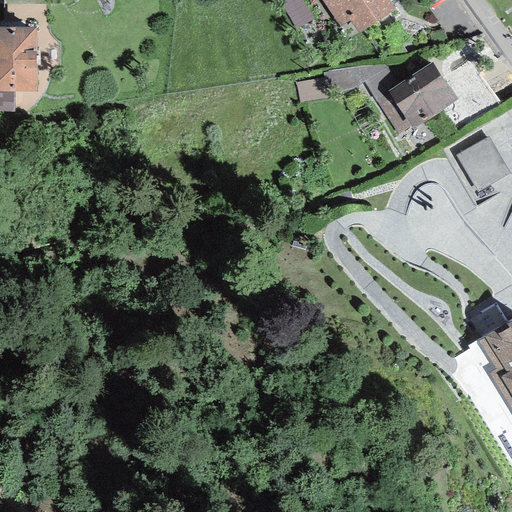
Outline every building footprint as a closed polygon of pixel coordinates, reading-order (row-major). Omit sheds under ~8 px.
[(301,0),(283,0),(280,2),(295,29),(312,20),(301,0)] [(321,0),(339,27),(350,20),(358,33),(395,9),(388,0),(321,0)] [(34,27),(0,27),(0,91),(14,91),(35,91),(34,27)] [(399,84),(388,92),(412,127),(414,130),(457,101),(431,63),(399,84)] [(398,135),(412,127),(388,92),(399,84),(387,65),(361,67),(322,73),(338,97),(363,82),(398,135)] [(14,91),(0,91),(0,111),(14,112),(14,91)] [(488,146),(459,163),(478,196),(507,178),(488,146)] [(484,339),(479,341),(496,370),(490,373),(511,412),(511,320),(483,337),(484,339)]
